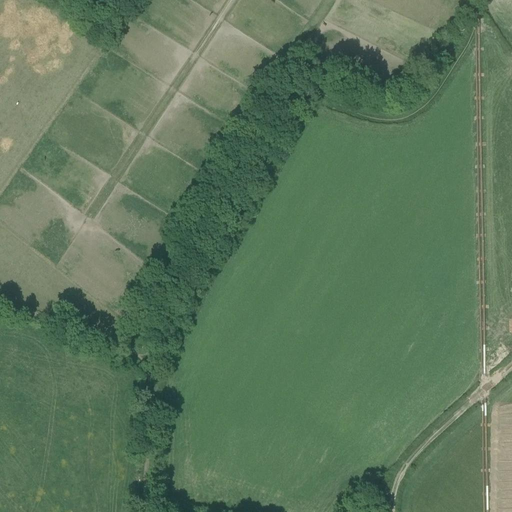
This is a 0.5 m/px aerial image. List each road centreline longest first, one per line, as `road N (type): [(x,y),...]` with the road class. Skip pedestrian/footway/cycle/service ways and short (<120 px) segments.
road 1 (track): [(144,511),(149,359),(0,300)]
road 2 (track): [(511,367),(429,440),(391,511)]
